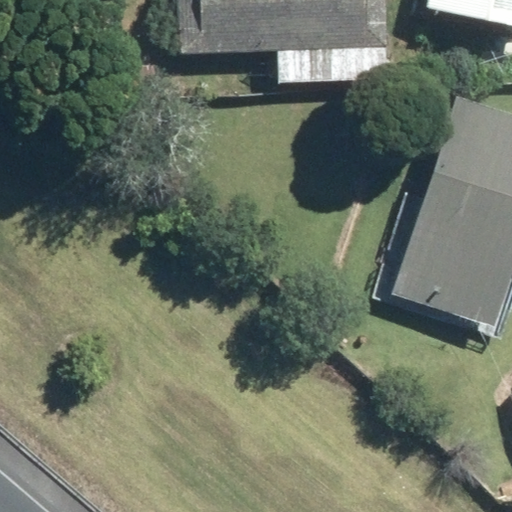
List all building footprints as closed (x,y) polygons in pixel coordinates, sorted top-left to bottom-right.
[(162,0),(163,60),(260,60),(261,86),(370,86),(369,64),(369,0),(162,0)] [(511,0),(403,0),(400,14),(511,38),(511,0)] [(43,41),(42,95),(146,96),(146,63),(122,63),(123,42),(43,41)] [(511,221),(511,122),(437,97),(370,297),(474,332),(511,221)] [(511,385),(496,390),(511,445),(511,385)]
